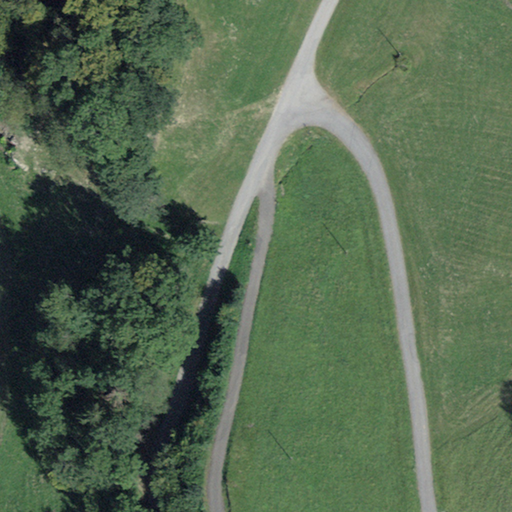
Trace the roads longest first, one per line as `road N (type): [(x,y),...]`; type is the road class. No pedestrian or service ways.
road 1 (unclassified): [(431,511),(387,195),(346,128),(321,115),(300,118)]
road 2 (unclassified): [(300,118),(272,138),(227,248),(156,467),(155,511)]
road 3 (unclassified): [(334,0),(303,74),(300,118)]
